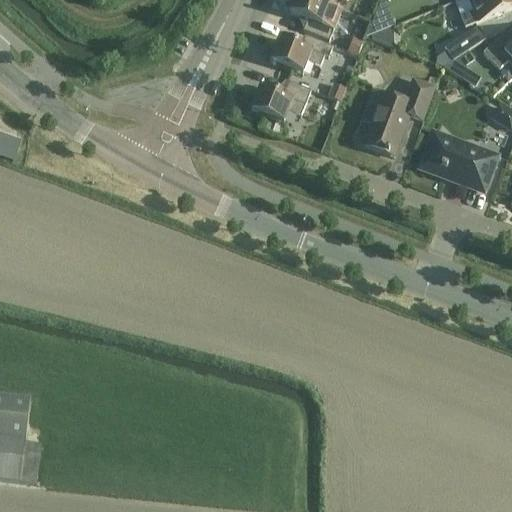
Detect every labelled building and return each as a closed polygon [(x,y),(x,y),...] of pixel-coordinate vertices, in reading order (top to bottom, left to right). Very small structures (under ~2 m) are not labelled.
[(329,9),(306,0),(294,0),(288,16),(307,23),(303,34),(329,44),(336,24),(325,19),(329,9)] [(306,0),(329,9),(332,0),(338,0),(345,3),(345,0),(306,0)] [(511,0),(468,0),(473,13),(460,19),(464,31),(511,11),(511,0)] [(366,14),(362,23),(370,26),(374,17),(366,14)] [(477,30),(444,52),(453,64),(485,43),(477,30)] [(508,64),(511,68),(511,43),(504,35),(482,56),(499,73),(508,64)] [(278,41),(269,65),(302,77),(307,65),(319,70),(324,59),(328,61),(332,50),(304,39),(300,50),(278,41)] [(362,45),(353,41),(347,56),(357,60),(362,45)] [(471,52),(444,71),(476,91),(481,83),(463,72),(463,69),(476,60),(471,52)] [(259,90),(250,114),(283,127),(288,115),(300,120),(310,94),(287,84),(281,99),(259,90)] [(370,127),(361,149),(394,161),(409,120),(422,124),(435,91),(415,84),(412,93),(409,92),(404,105),(374,94),(362,124),(370,127)] [(333,87),(328,100),(339,105),(345,92),(333,87)] [(491,121),(510,133),(511,129),(511,117),(499,109),(491,121)] [(433,137),(421,171),(468,189),(470,185),(484,190),(495,160),(433,137)] [(24,446),(30,404),(0,400),(0,483),(36,488),(41,448),(24,446)]
